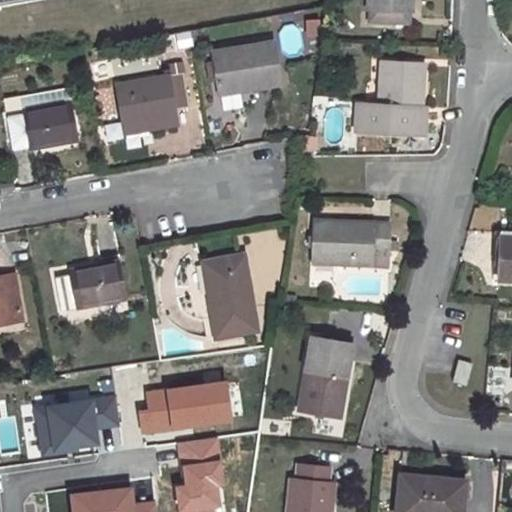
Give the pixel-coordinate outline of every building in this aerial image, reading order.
[(369,0),(369,12),(371,12),(410,14),(411,14),(412,0),(369,0)] [(371,12),(371,22),(409,23),(410,14),(371,12)] [(303,37),(318,38),(319,21),(305,19),(303,37)] [(274,43),(213,54),(220,94),(280,83),(274,43)] [(184,62),(167,65),(169,76),(117,85),(124,125),(138,123),(138,125),(176,119),(174,110),(190,106),(183,72),(186,72),(184,62)] [(357,133),(421,135),(424,64),(382,62),(380,105),(358,105),(357,133)] [(67,89),(20,97),(23,112),(69,103),(67,89)] [(23,112),(6,115),(13,149),(29,146),(29,149),(78,139),(72,102),(69,103),(23,112)] [(138,123),(124,125),(125,135),(177,127),(176,119),(138,125),(138,123)] [(315,222),(314,263),(388,265),(389,224),(315,222)] [(511,237),(501,237),(499,280),(511,280),(511,237)] [(244,256),(203,263),(216,338),(257,331),(244,256)] [(119,261),(69,271),(69,273),(56,276),(61,310),(126,299),(119,261)] [(14,276),(0,278),(0,323),(21,320),(14,276)] [(311,339),(298,409),(340,416),(352,345),(311,339)] [(272,351),(271,364),(277,365),(279,352),(272,351)] [(459,361),(452,382),(466,386),(472,364),(459,361)] [(291,479),(287,511),(331,511),(334,484),(326,483),(328,468),(299,465),(297,480),(291,479)] [(401,474),(397,511),(461,511),(465,481),(401,474)]
